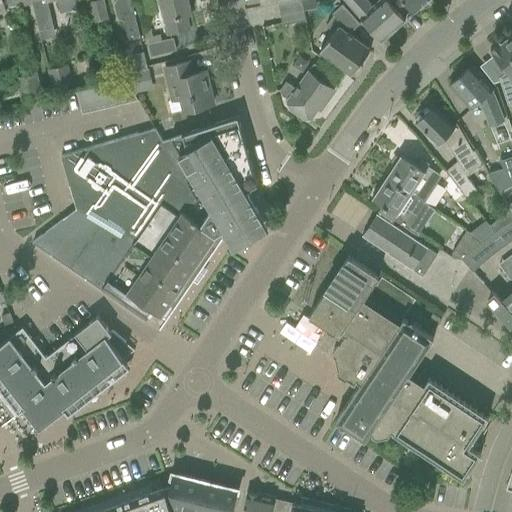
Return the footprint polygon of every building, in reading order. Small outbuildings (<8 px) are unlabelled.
[(31,0),(32,3),(39,31),(54,27),(46,0),(56,0),(60,13),(76,9),(74,0),(31,0)] [(107,18),(102,0),(93,0),(89,1),(94,21),(107,18)] [(116,0),(114,4),(117,18),(123,21),(128,40),(139,37),(129,0),(116,0)] [(188,0),(159,0),(168,35),(181,32),(178,17),(191,14),(188,0)] [(300,0),(294,0),(278,3),(282,24),(304,20),(300,0)] [(404,20),(386,0),(380,0),(372,7),(366,0),(344,0),(381,41),(404,20)] [(401,0),(413,13),(427,0),(401,0)] [(326,25),(335,33),(321,52),(336,62),(352,74),(370,49),(348,34),(360,23),(342,4),(332,13),(333,15),(326,25)] [(511,34),(500,43),(499,42),(489,49),(507,71),(498,78),(508,105),(511,103),(511,34)] [(150,58),(176,51),(173,38),(147,44),(150,58)] [(131,55),(133,64),(120,67),(122,75),(147,69),(143,52),(131,55)] [(178,86),(184,111),(213,104),(205,71),(192,75),(189,62),(165,68),(170,88),(178,86)] [(295,88),(286,81),(280,89),(282,95),(287,99),(289,108),(303,118),(312,117),(318,109),(322,108),(333,93),(332,88),(321,80),(327,73),(313,63),(295,88)] [(72,85),(67,65),(47,70),(52,89),(72,85)] [(503,121),(491,88),(470,65),(449,84),(471,108),(480,100),(490,126),(503,121)] [(136,93),(152,89),(147,70),(131,74),(136,93)] [(36,73),(15,78),(21,104),(42,99),(36,73)] [(134,93),(124,78),(113,81),(119,105),(138,101),(134,93)] [(119,105),(113,81),(101,84),(106,108),(119,105)] [(106,108),(101,84),(89,87),(94,111),(106,108)] [(94,111),(89,87),(76,90),(82,114),(94,111)] [(455,124),(453,127),(432,105),(416,121),(437,143),(443,137),(457,160),(446,171),(468,200),(478,192),(466,178),(482,165),(475,150),(472,152),(455,124)] [(160,139),(155,129),(60,156),(76,209),(33,242),(146,319),(149,315),(147,314),(151,308),(167,319),(225,234),(232,247),(267,228),(245,191),(256,184),(237,117),(160,139)] [(425,171),(401,155),(386,177),(411,193),(424,202),(437,182),(435,180),(439,173),(428,166),(425,171)] [(503,168),(488,173),(500,194),(511,186),(511,201),(507,205),(511,214),(511,156),(499,161),(503,168)] [(411,193),(386,177),(372,199),(386,208),(384,212),(394,219),(411,193)] [(394,219),(384,212),(381,217),(376,213),(362,236),(422,275),(437,253),(391,223),(394,219)] [(477,212),(471,217),(479,226),(484,221),(477,212)] [(410,218),(404,226),(417,234),(422,226),(410,218)] [(488,223),(473,234),(483,241),(485,239),(491,235),(494,233),(489,226),(489,225),(488,223)] [(511,240),(511,237),(504,226),(498,230),(507,244),(511,240)] [(452,253),(452,258),(461,259),(467,254),(472,249),(476,246),(479,244),(483,241),(473,234),(467,230),(452,253)] [(494,233),(491,235),(501,248),(507,244),(498,230),(496,232),(494,233)] [(501,248),(491,235),(485,239),(495,253),(501,248)] [(483,241),(479,244),(489,257),(495,253),(485,239),(483,241)] [(479,244),(476,246),(472,249),(483,262),(487,258),(489,257),(479,244)] [(483,262),(472,249),(467,254),(478,266),(483,262)] [(478,266),(467,254),(461,259),(472,272),(478,266)] [(378,276),(376,274),(348,255),(309,316),(339,336),(342,332),(345,334),(334,351),(338,373),(355,384),(357,380),(361,382),(335,421),(365,440),(370,432),(377,436),(388,434),(390,431),(464,479),(481,454),(469,446),(488,417),(428,377),(420,390),(405,380),(433,338),(403,318),(400,322),(363,298),(378,276)] [(499,302),(493,295),(488,300),(493,306),(499,302)] [(511,298),(503,306),(499,311),(498,310),(497,311),(510,326),(511,324),(511,298)] [(12,322),(9,313),(1,315),(5,325),(12,322)] [(427,322),(434,327),(435,327),(441,319),(432,313),(427,322)] [(22,326),(0,343),(0,389),(18,412),(24,408),(33,419),(33,418),(37,423),(42,424),(47,420),(63,408),(68,415),(129,367),(123,358),(134,350),(125,342),(112,330),(110,332),(97,315),(75,333),(46,356),(22,326)] [(151,407),(171,374),(156,365),(136,398),(151,407)] [(165,488),(164,488),(167,497),(170,509),(170,511),(231,511),(237,489),(207,481),(205,481),(177,473),(171,477),(168,487),(165,488)] [(163,486),(92,511),(170,511),(170,509),(164,488),(163,486)] [(275,498),(247,491),(241,511),(289,511),(292,502),(291,502),(291,504),(274,500),(275,498)] [(330,511),(292,502),(289,511),(330,511)]
